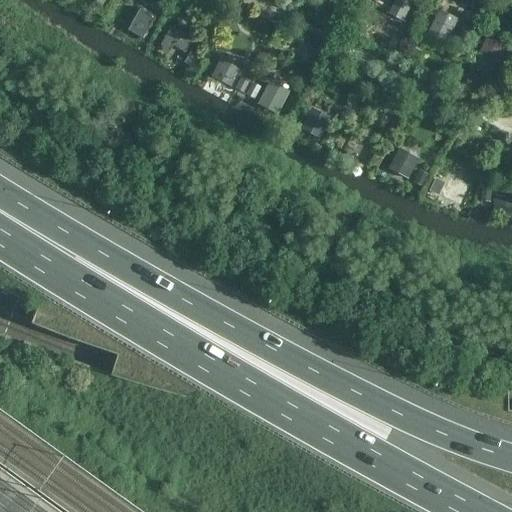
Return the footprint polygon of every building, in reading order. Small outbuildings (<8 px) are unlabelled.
[(412,0),(391,0),(394,1),(388,14),(402,21),(412,0)] [(159,25),(138,14),(127,35),(147,46),(159,25)] [(457,28),(436,17),(425,38),(446,49),(457,28)] [(193,40),(172,29),(161,50),(182,61),(193,40)] [(479,52),(497,60),(504,45),(486,36),(479,52)] [(235,69),(214,58),(203,79),(224,90),(235,69)] [(288,95),(268,84),(257,105),(277,116),(288,95)] [(329,118),(309,107),(298,128),(318,139),(329,118)] [(366,136),(345,125),(334,146),(354,157),(366,136)] [(420,158),(399,147),(388,168),(408,179),(420,158)] [(467,191),(447,180),(435,201),(456,212),(467,191)] [(511,192),(494,192),(492,214),(511,215),(511,192)]
